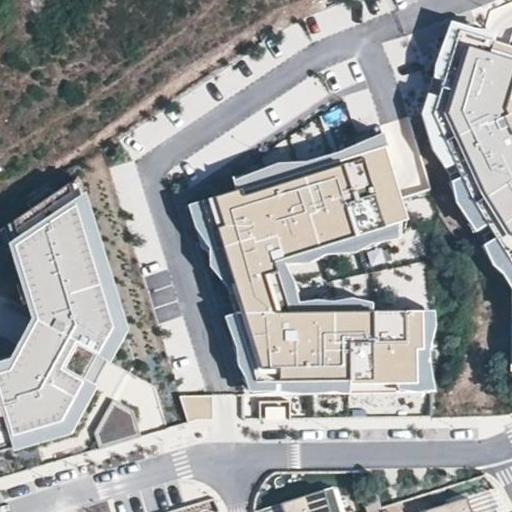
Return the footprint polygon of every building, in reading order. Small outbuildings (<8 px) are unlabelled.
[(490,52),(494,42),(484,29),(452,19),(422,112),(433,150),(446,169),(455,165),(461,178),(453,182),(457,202),(475,231),(488,224),(495,238),(484,245),(495,266),(504,274),(511,285),(511,238),(484,194),(445,115),(469,47),(490,52)] [(490,52),(469,47),(445,115),(484,194),(511,238),(511,47),(494,42),(490,52)] [(232,180),(236,192),(384,146),(386,146),(383,134),(339,152),(307,161),(278,162),(232,180)] [(236,192),(203,200),(232,291),(240,312),(235,313),(256,380),(352,381),(402,382),(418,381),(417,349),(424,349),(424,311),(374,311),(290,312),(276,261),(395,224),(407,220),(384,146),(236,192)] [(124,199),(151,187),(146,174),(119,186),(124,199)] [(126,329),(86,192),(11,241),(36,323),(13,365),(0,368),(0,454),(68,435),(126,329)] [(157,196),(134,202),(142,234),(165,228),(157,196)] [(232,291),(203,200),(188,205),(197,229),(210,247),(211,266),(232,291)] [(290,312),(374,311),(374,301),(301,302),(288,268),(398,234),(395,224),(276,261),(290,312)] [(150,251),(154,283),(166,281),(162,249),(150,251)] [(418,381),(402,382),(402,392),(436,392),(434,380),(428,353),(432,352),(436,311),(424,311),(424,349),(417,349),(418,381)] [(256,380),(235,313),(225,315),(236,349),(239,367),(246,378),(249,390),(352,391),(352,381),(256,380)] [(149,378),(158,355),(129,345),(121,367),(149,378)] [(183,403),(206,394),(195,364),(171,373),(183,403)] [(284,408),(265,408),(266,419),(284,418),(284,408)] [(340,511),(333,489),(281,505),(283,511),(340,511)] [(470,511),(466,500),(427,511),(470,511)]
